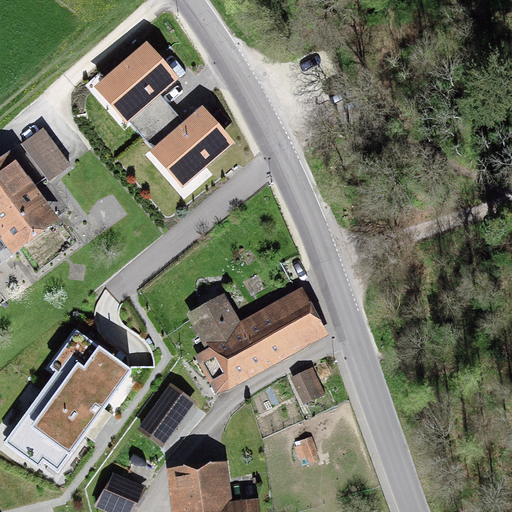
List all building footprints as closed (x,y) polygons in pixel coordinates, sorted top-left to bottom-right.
[(133,114),(134,113),(157,94),(171,81),(145,51),(107,84),(133,114)] [(139,118),(132,124),(153,148),(160,142),(164,147),(186,128),(157,94),(134,113),(139,118)] [(186,128),(164,147),(163,148),(189,178),(227,145),(201,115),(186,128)] [(22,145),(49,181),(70,166),(44,130),(22,145)] [(18,246),(48,224),(2,160),(0,161),(0,238),(0,239),(9,233),(18,246)] [(199,356),(216,387),(319,330),(302,300),(241,335),(221,298),(192,315),(211,349),(199,356)] [(56,373),(5,444),(38,468),(42,462),(58,473),(98,418),(131,372),(77,332),(50,369),(56,373)] [(305,404),(319,397),(307,372),(293,379),(305,404)] [(196,402),(170,383),(136,430),(162,448),(196,402)] [(175,511),(251,511),(252,509),(224,511),(219,470),(179,475),(183,509),(175,510),(175,511)] [(113,477),(96,505),(113,511),(127,511),(142,489),(113,477)]
